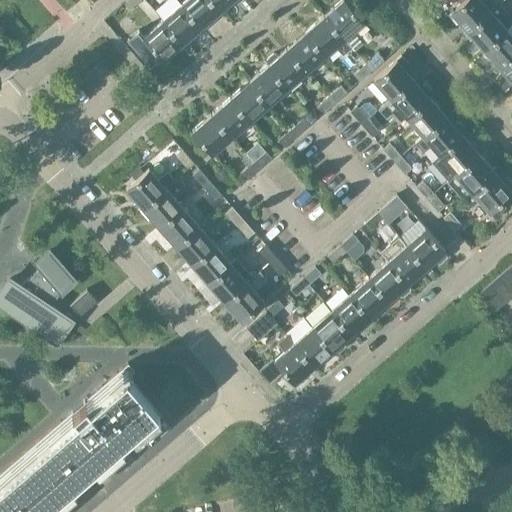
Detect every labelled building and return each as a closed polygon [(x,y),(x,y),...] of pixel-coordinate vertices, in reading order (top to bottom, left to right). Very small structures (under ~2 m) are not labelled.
[(213,0),(183,0),(181,1),(202,25),(220,8),(213,0)] [(213,0),(220,8),(229,0),(213,0)] [(346,0),(338,0),(324,13),(344,36),(352,45),(350,47),(354,51),(363,43),(352,29),(363,19),(346,0)] [(462,0),(451,11),(468,30),(491,10),(499,3),(500,2),(498,0),(483,0),(483,1),(482,0),(462,0)] [(181,1),(163,18),(183,41),(202,25),(181,1)] [(491,10),(468,30),(484,48),(507,28),(497,17),(505,10),(499,3),(491,10)] [(324,13),(305,30),(325,53),(334,45),(343,54),(350,47),(352,45),(344,36),(324,13)] [(139,30),(127,40),(149,66),(161,56),(163,58),(183,41),(163,18),(143,35),(139,30)] [(511,34),(507,28),(484,48),(500,67),(511,56),(511,34)] [(305,30),(286,46),(307,69),(325,53),(305,30)] [(269,61),(268,63),(288,86),(307,69),(286,46),(279,53),(278,51),(275,51),(268,57),(268,60),(269,61)] [(379,48),(367,59),(373,66),(386,55),(379,48)] [(374,78),(391,97),(414,77),(407,69),(409,67),(410,62),(402,53),(374,78)] [(511,56),(500,67),(511,80),(511,56)] [(373,66),(367,59),(354,70),(361,78),(373,66)] [(268,63),(249,79),(269,102),(288,86),(268,63)] [(407,116),(430,96),(432,93),(432,89),(428,84),(423,83),(421,85),(414,77),(391,97),(407,116)] [(249,79),(230,96),(251,119),(269,102),(249,79)] [(342,81),(329,92),(336,99),(348,89),(342,81)] [(336,99),(329,92),(317,103),(323,110),(336,99)] [(220,105),(212,113),(232,135),(251,119),(230,96),(220,105)] [(407,116),(423,134),(446,114),(430,96),(407,116)] [(350,109),(361,122),(368,116),(357,103),(350,109)] [(232,135),(212,113),(193,130),(213,152),(232,135)] [(423,134),(439,153),(462,133),(465,131),(465,126),(460,121),(456,121),(454,123),(446,114),(423,134)] [(303,115),(290,126),(297,134),(310,122),(303,115)] [(368,116),(361,122),(373,135),(379,129),(368,116)] [(297,134),(290,126),(278,137),(284,145),(297,134)] [(439,153),(431,160),(447,179),(456,172),(479,151),(462,133),(439,153)] [(383,147),(394,159),(400,153),(389,141),(383,147)] [(265,148),(253,159),(260,167),(272,156),(265,148)] [(195,161),(184,149),(177,155),(188,168),(195,161)] [(456,172),(472,190),(495,170),(479,151),(456,172)] [(400,153),(394,159),(405,172),(411,166),(400,153)] [(260,167),(253,159),(241,170),(247,178),(260,167)] [(143,206),(166,186),(174,179),(167,172),(159,178),(149,167),(126,187),(143,206)] [(193,173),(204,186),(211,180),(200,167),(193,173)] [(472,190),(463,197),(471,206),(479,199),(489,210),(495,217),(507,207),(500,199),(511,189),(511,188),(511,180),(507,175),(505,175),(502,178),(495,170),(472,190)] [(416,184),(428,198),(434,192),(423,178),(416,184)] [(211,180),(204,186),(215,198),(222,192),(211,180)] [(143,206),(159,225),(182,205),(166,186),(143,206)] [(434,192),(428,198),(440,212),(446,206),(434,192)] [(378,210),(384,216),(389,222),(407,205),(397,193),(378,210)] [(159,225),(175,244),(199,223),(182,205),(159,225)] [(226,211),(237,223),(244,217),(233,205),(226,211)] [(443,215),(454,228),(461,222),(449,209),(443,215)] [(384,216),(378,210),(365,221),(371,228),(384,216)] [(244,217),(237,223),(248,236),(255,230),(244,217)] [(175,244),(192,262),(215,242),(199,223),(175,244)] [(425,225),(406,242),(426,265),(434,257),(436,260),(441,260),(446,256),(446,251),(444,249),(445,248),(425,225)] [(352,233),(340,244),(346,250),(358,239),(352,233)] [(383,254),(387,258),(407,281),(426,265),(406,242),(401,236),(393,243),(393,245),(383,254)] [(192,262),(208,281),(231,261),(215,242),(192,262)] [(259,248),(270,261),(276,255),(265,242),(259,248)] [(346,250),(340,244),(327,255),(333,261),(346,250)] [(11,278),(0,294),(0,302),(58,341),(73,319),(52,305),(63,289),(74,279),(49,251),(38,262),(42,267),(22,285),(11,278)] [(276,255),(270,261),(281,273),(287,267),(276,255)] [(208,281),(224,299),(251,275),(235,257),(231,261),(208,281)] [(387,258),(368,275),(388,298),(397,290),(399,293),(403,293),(409,288),(409,284),(407,281),(387,258)] [(315,266),(302,277),(308,283),(321,272),(315,266)] [(511,271),(507,266),(498,274),(511,289),(511,271)] [(251,275),(224,299),(241,319),(264,298),(255,288),(267,278),(259,268),(251,275)] [(511,289),(498,274),(488,282),(504,300),(511,293),(511,289)] [(368,275),(350,291),(370,314),(388,298),(368,275)] [(308,283),(302,277),(290,288),(296,294),(308,283)] [(504,300),(488,282),(479,290),(495,308),(504,300)] [(71,303),(73,305),(81,314),(98,299),(88,288),(71,303)] [(350,291),(331,308),(351,330),(370,314),(350,291)] [(278,298),(266,309),(271,316),(284,305),(278,298)] [(331,308),(312,324),(332,347),(334,349),(339,349),(344,345),(344,340),(342,338),(351,330),(331,308)] [(271,316),(266,309),(246,326),(258,339),(277,322),(271,316)] [(312,324),(293,340),(313,363),(332,347),(312,324)] [(286,334),(278,342),(284,349),(292,341),(286,334)] [(313,363),(293,340),(292,341),(284,349),(274,357),(294,380),(313,363)] [(0,511),(45,511),(72,489),(161,413),(128,375),(134,370),(128,362),(0,472),(0,511)]
